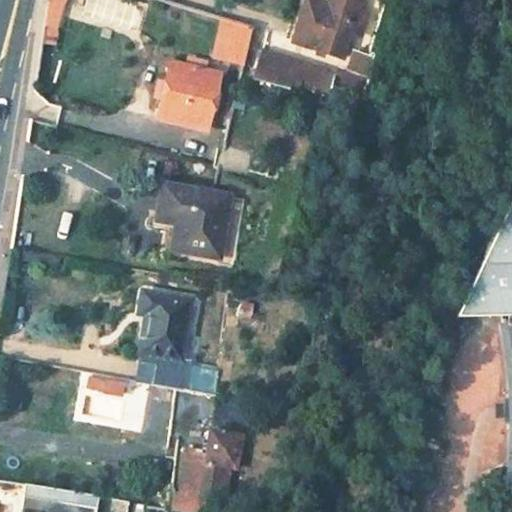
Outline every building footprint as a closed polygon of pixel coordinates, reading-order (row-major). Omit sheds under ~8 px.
[(57,25),(65,2),(58,0),(47,0),(43,25),(55,29),(57,25)] [(329,0),(327,6),(307,0),(305,0),(296,30),(292,44),(345,60),(352,35),(362,37),(369,15),(359,12),(362,0),(329,0)] [(244,64),(253,28),(221,19),(214,57),(244,64)] [(109,38),(111,31),(103,29),(101,36),(109,38)] [(205,129),(217,74),(169,62),(156,118),(205,129)] [(350,137),(370,83),(341,75),(324,129),(350,137)] [(51,145),(55,136),(41,130),(36,138),(51,145)] [(248,176),(253,155),(224,148),(219,169),(248,176)] [(208,168),(208,165),(208,164),(205,161),(200,161),(199,162),(197,166),(197,168),(199,171),(201,172),(204,172),(207,170),(208,168)] [(218,259),(228,196),(160,185),(156,211),(177,215),(175,225),(171,250),(218,259)] [(511,511),(511,192),(454,317),(494,316),(500,347),(502,369),(505,387),(507,427),(506,450),(500,499),(507,499),(507,511),(511,511)] [(175,225),(177,215),(156,211),(154,221),(175,225)] [(180,360),(190,299),(141,292),(136,315),(144,316),(138,352),(180,360)] [(240,436),(210,431),(206,452),(197,450),(196,454),(185,452),(181,475),(185,475),(182,492),(206,497),(206,494),(222,497),(229,467),(234,468),(240,436)] [(166,507),(170,487),(155,484),(152,506),(166,507)]
